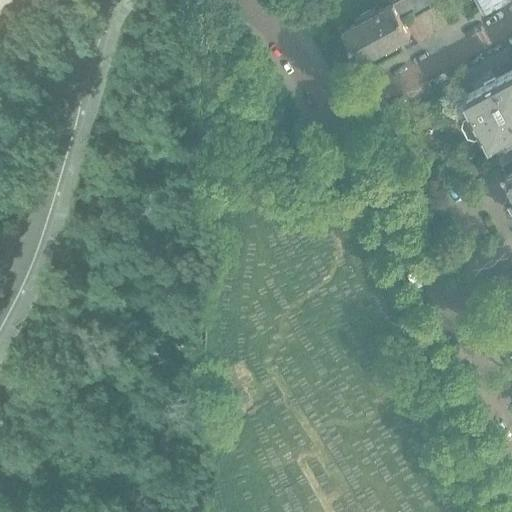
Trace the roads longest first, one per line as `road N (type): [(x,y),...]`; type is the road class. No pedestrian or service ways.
road 1 (residential): [(0,275),(102,0)]
road 2 (residential): [(443,300),(333,117)]
road 3 (residential): [(333,117),(511,22)]
road 4 (residential): [(333,117),(272,24),(240,0)]
road 5 (residential): [(511,420),(443,300)]
